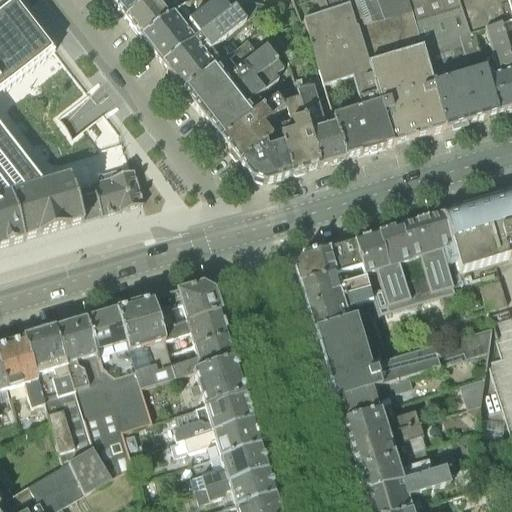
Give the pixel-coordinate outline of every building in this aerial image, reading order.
[(109,0),(126,22),(154,0),(109,0)] [(154,0),(126,22),(141,42),(185,8),(187,6),(182,0),(154,0)] [(141,42),(161,67),(243,3),(235,2),(228,0),(224,0),(219,4),(216,3),(194,20),(185,8),(141,42)] [(313,0),(320,18),(351,9),(347,0),(313,0)] [(408,4),(406,0),(382,0),(377,2),(375,0),(349,0),(352,7),(359,31),(412,16),(408,4)] [(469,37),(460,10),(456,0),(406,0),(412,16),(414,24),(446,133),(495,119),(469,37)] [(469,37),(500,27),(511,23),(511,0),(456,0),(460,10),(469,37)] [(70,180),(43,187),(0,131),(0,96),(54,54),(14,3),(1,13),(0,13),(0,250),(23,243),(88,224),(119,214),(119,215),(130,212),(141,209),(132,176),(128,177),(122,179),(120,173),(99,179),(101,185),(91,188),(87,190),(74,193),(70,180)] [(182,95),(221,65),(211,52),(253,20),(249,15),(258,7),(243,3),(161,67),(182,95)] [(359,31),(351,9),(320,18),(303,24),(323,90),(324,90),(326,97),(354,88),(363,119),(334,128),(345,163),(394,149),(359,31)] [(394,149),(446,133),(414,24),(412,16),(359,31),(394,149)] [(511,66),(511,65),(511,23),(500,27),(511,66)] [(495,119),(511,113),(511,71),(511,66),(500,27),(469,37),(495,119)] [(182,95),(203,122),(277,64),(266,50),(256,57),(247,46),(221,65),(182,95)] [(220,143),(251,118),(245,109),(278,83),(275,79),(283,73),(277,64),(203,122),(220,143)] [(318,171),(345,163),(334,128),(325,130),(313,90),(295,95),(318,171)] [(290,180),(318,171),(295,95),(289,96),(291,105),(282,107),(279,136),(290,180)] [(239,168),(279,136),(282,107),(276,99),(251,118),(220,143),(239,168)] [(264,187),(290,180),(279,136),(239,168),(250,183),(264,187)] [(480,206),(491,242),(498,267),(511,262),(511,196),(503,199),(480,206)] [(454,260),(464,292),(473,289),(475,288),(496,282),(491,269),(498,267),(491,242),(480,206),(441,217),(454,260)] [(450,295),(464,292),(460,281),(454,260),(441,217),(419,224),(441,297),(450,295)] [(420,303),(441,297),(419,224),(399,230),(407,261),(418,258),(424,278),(413,281),(420,303)] [(397,264),(407,261),(399,230),(377,236),(398,310),(420,303),(413,281),(402,284),(397,264)] [(376,318),(398,310),(377,236),(352,244),(361,268),(365,279),(366,280),(369,290),(373,303),(376,318)] [(333,277),(361,268),(352,244),(301,259),(294,271),(299,287),(333,277)] [(299,287),(306,310),(369,290),(366,280),(337,288),(333,277),(299,287)] [(496,282),(475,288),(484,315),(506,309),(499,284),(497,285),(496,282)] [(159,333),(219,315),(214,295),(201,288),(150,304),(159,333)] [(464,292),(450,295),(457,316),(479,309),(473,289),(464,292)] [(313,333),(358,320),(354,308),(373,303),(369,290),(306,310),(305,310),(307,318),(308,318),(313,333)] [(163,346),(159,333),(150,304),(116,314),(135,379),(140,394),(174,383),(170,371),(166,358),(163,346)] [(117,385),(135,379),(116,314),(86,323),(102,375),(117,385)] [(219,315),(159,333),(163,346),(188,338),(192,349),(226,339),(221,322),(220,316),(219,316),(219,315)] [(407,380),(456,366),(488,357),(491,332),(432,351),(432,352),(383,367),(375,342),(367,317),(358,320),(313,333),(320,358),(333,402),(407,380)] [(62,471),(38,485),(54,511),(61,511),(84,500),(133,472),(128,456),(123,442),(122,437),(152,428),(140,394),(135,379),(117,385),(102,375),(86,323),(56,332),(92,454),(62,471)] [(56,332),(24,342),(44,409),(59,459),(62,471),(92,454),(56,332)] [(178,369),(170,371),(174,383),(192,377),(235,363),(228,341),(227,341),(226,339),(192,349),(195,362),(178,369)] [(30,413),(44,409),(24,342),(0,348),(0,372),(7,395),(24,389),(30,413)] [(203,410),(245,397),(241,385),(242,385),(235,363),(192,377),(196,390),(189,392),(192,402),(200,401),(203,410)] [(391,400),(412,393),(407,380),(333,402),(336,412),(337,412),(341,427),(391,411),(394,410),(391,400)] [(176,432),(173,440),(175,448),(253,423),(245,397),(203,410),(204,412),(204,413),(173,422),(176,432)] [(348,450),(418,428),(427,426),(424,415),(415,418),(414,416),(394,422),(391,411),(341,427),(342,429),(343,429),(346,441),(345,441),(348,450)] [(209,465),(219,462),(260,447),(253,423),(175,448),(169,449),(173,463),(189,457),(206,453),(209,465)] [(356,476),(407,460),(403,447),(422,441),(418,428),(348,450),(351,461),(352,461),(355,472),(356,476)] [(214,475),(189,483),(193,495),(268,472),(260,447),(219,462),(211,464),(214,475)] [(356,476),(362,497),(431,475),(427,464),(410,470),(407,460),(356,476)] [(367,511),(421,511),(422,511),(418,497),(450,488),(448,483),(456,481),(445,471),(431,475),(362,497),(367,511)] [(268,472),(193,495),(197,510),(224,501),(226,496),(229,495),(234,510),(275,497),(268,472)] [(0,508),(13,501),(1,481),(0,481),(0,508)] [(54,511),(38,485),(27,491),(38,509),(32,511),(54,511)] [(462,511),(463,511),(486,506),(482,493),(465,498),(462,511)] [(226,511),(280,511),(275,497),(234,510),(227,511),(226,511)]
